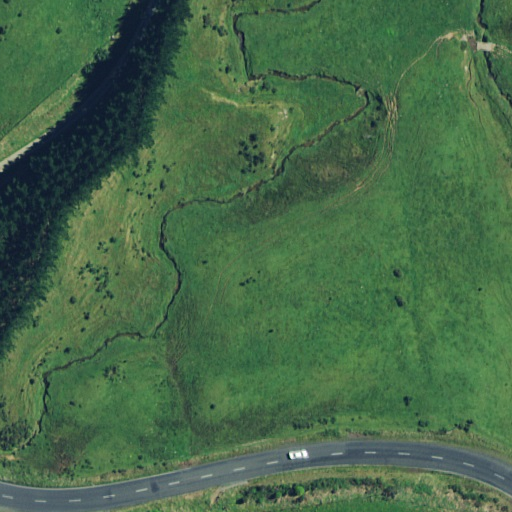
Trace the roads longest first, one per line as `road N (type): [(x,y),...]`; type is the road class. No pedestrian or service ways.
road 1 (tertiary): [(0,481),(106,488),(263,451),(366,440),(459,452),(511,477)]
road 2 (track): [(0,174),(96,110),(148,0)]
